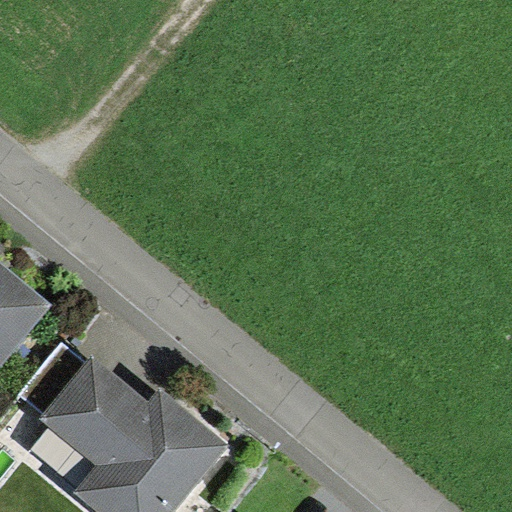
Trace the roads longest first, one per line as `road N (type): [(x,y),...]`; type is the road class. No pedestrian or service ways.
road 1 (residential): [(0,166),(423,511)]
road 2 (track): [(25,187),(184,0)]
